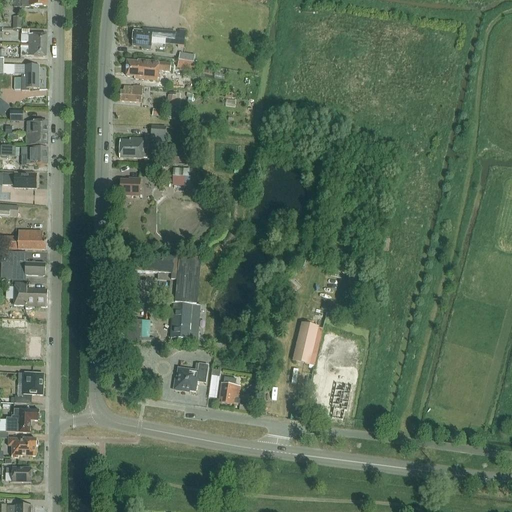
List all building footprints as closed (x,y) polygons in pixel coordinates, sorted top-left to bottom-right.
[(13,0),(14,8),(31,8),(31,7),(48,7),(48,0),(13,0)] [(22,30),(22,18),(13,18),(13,30),(22,30)] [(30,30),(22,30),(22,34),(22,42),(29,42),(29,46),(47,46),(48,35),(30,35),(30,30)] [(185,33),(153,30),(143,30),(143,32),(134,31),(132,47),(145,48),(144,50),(151,51),(152,38),(166,39),(166,45),(184,47),(185,33)] [(47,57),(47,46),(29,46),(29,49),(22,49),(21,57),(47,57)] [(196,55),(180,53),(179,66),(194,68),(196,55)] [(0,75),(16,75),(16,66),(4,66),(4,59),(0,59),(0,75)] [(138,63),(127,62),(127,77),(135,78),(135,80),(159,83),(159,71),(171,72),(172,64),(138,61),(138,63)] [(40,89),(40,67),(41,67),(41,66),(25,66),(25,76),(22,76),(22,79),(15,79),(15,92),(22,92),(22,93),(30,93),(30,89),(40,89)] [(121,92),(120,102),(142,104),(143,87),(134,86),(134,88),(125,87),(124,92),(121,92)] [(1,101),(0,102),(0,115),(3,118),(10,108),(1,101)] [(23,111),(10,111),(11,123),(23,123),(23,111)] [(24,134),(27,134),(27,135),(48,136),(48,122),(27,122),(27,134),(24,134)] [(152,127),(151,135),(166,136),(166,127),(152,127)] [(48,146),(48,136),(27,135),(27,134),(24,134),(24,136),(27,136),(27,146),(48,146)] [(130,141),(120,141),(120,159),(145,160),(145,163),(152,163),(153,160),(148,160),(148,145),(146,145),(146,140),(131,139),(130,141)] [(16,158),(16,148),(0,146),(0,151),(2,152),(1,157),(16,158)] [(48,165),(48,149),(22,149),(22,166),(27,166),(27,165),(48,165)] [(192,185),(192,169),(176,168),(175,185),(192,185)] [(3,174),(3,186),(15,186),(15,189),(37,189),(37,174),(15,174),(3,174)] [(140,197),(141,180),(133,180),(133,182),(121,181),(120,196),(140,197)] [(18,218),(19,207),(0,205),(0,215),(3,216),(3,217),(18,218)] [(47,251),(47,240),(44,240),(44,233),(19,233),(19,238),(1,237),(1,250),(47,251)] [(173,304),(198,306),(201,260),(163,258),(163,263),(120,259),(119,270),(132,271),(132,273),(159,275),(159,281),(172,282),(170,304),(173,304)] [(46,264),(15,263),(15,275),(4,274),(4,281),(26,281),(26,276),(45,277),(46,264)] [(297,288),(288,279),(281,286),(291,295),(297,288)] [(322,283),(318,294),(341,301),(344,290),(322,283)] [(12,286),(12,288),(8,288),(8,300),(15,300),(15,306),(26,307),(26,309),(35,310),(35,308),(48,308),(48,291),(28,290),(28,284),(15,284),(15,286),(12,286)] [(201,306),(198,306),(173,304),(171,339),(198,341),(201,306)] [(325,325),(328,309),(309,306),(306,321),(325,325)] [(151,322),(127,321),(127,342),(142,342),(142,346),(155,346),(155,339),(151,339),(151,322)] [(306,364),(301,383),(311,386),(324,328),(302,323),(293,361),(306,364)] [(32,344),(38,344),(38,352),(34,352),(34,361),(42,361),(43,335),(32,335),(32,344)] [(209,366),(199,365),(196,364),(195,371),(178,369),(177,380),(175,380),(174,391),(185,392),(185,391),(196,393),(197,383),(206,384),(209,366)] [(212,376),(220,377),(221,369),(218,369),(218,371),(213,370),(212,376)] [(22,396),(44,397),(45,375),(23,374),(19,374),(18,386),(22,386),(22,396)] [(229,386),(222,385),(219,399),(222,400),(221,403),(238,405),(240,388),(234,386),(235,379),(231,379),(229,386)] [(335,391),(334,397),(332,409),(334,409),(332,419),(344,421),(345,411),(347,412),(349,400),(350,394),(335,391)] [(40,411),(15,410),(15,414),(13,413),(12,419),(7,419),(7,433),(30,434),(31,422),(40,422),(40,419),(41,418),(42,415),(40,415),(40,411)] [(39,446),(39,444),(37,442),(37,441),(9,440),(9,447),(12,447),(12,454),(19,454),(19,457),(25,457),(25,455),(27,455),(27,457),(34,457),(36,456),(37,448),(39,446)] [(13,474),(13,482),(31,482),(31,469),(13,469),(7,469),(7,474),(13,474)]
